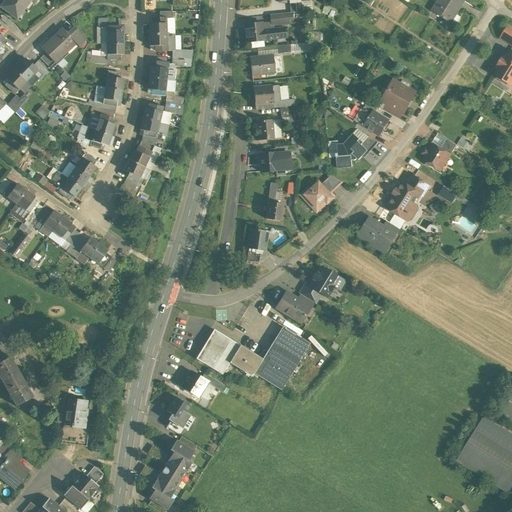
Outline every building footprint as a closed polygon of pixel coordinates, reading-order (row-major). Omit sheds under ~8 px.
[(5,0),(0,6),(17,19),(17,18),(16,18),(29,1),(30,1),(30,0),(5,0)] [(299,0),(290,1),(291,13),(292,13),(313,10),(312,1),(302,2),(299,0)] [(464,0),(463,0),(439,0),(432,12),(447,20),(455,6),(459,8),(464,0)] [(291,13),(285,14),(286,24),(294,24),(292,13),(291,13)] [(285,14),(271,15),(272,26),(286,24),(285,14)] [(12,21),(3,15),(0,19),(8,26),(12,21)] [(118,19),(98,18),(98,27),(107,27),(118,28),(118,27),(118,19)] [(159,19),(154,19),(154,24),(148,24),(149,35),(166,35),(165,19),(159,19)] [(261,24),(246,26),(247,42),(263,40),(262,31),(261,24)] [(511,29),(507,26),(499,38),(511,46),(511,29)] [(107,27),(98,27),(97,27),(97,43),(106,44),(107,27)] [(118,28),(107,27),(106,44),(123,44),(123,33),(121,33),(118,33),(118,28)] [(85,39),(75,28),(70,32),(68,35),(75,43),(75,44),(77,46),(79,48),(85,39)] [(62,29),(41,48),(46,53),(55,63),(55,62),(57,65),(77,46),(75,44),(75,43),(68,35),(62,29)] [(286,29),(276,30),(277,38),(287,37),(286,29)] [(276,30),(262,31),(263,40),(277,38),(276,30)] [(166,51),(166,35),(149,35),(149,46),(155,46),(155,51),(166,51)] [(166,35),(166,51),(171,51),(174,51),(174,35),(166,35)] [(123,44),(106,44),(101,44),(101,56),(106,57),(106,60),(115,60),(118,60),(118,55),(123,55),(123,44)] [(289,45),(276,46),(278,54),(290,53),(289,45)] [(184,51),(174,51),(171,51),(171,59),(183,59),(184,51)] [(191,51),(184,51),(183,59),(191,59),(191,51)] [(511,83),(511,52),(510,51),(506,57),(503,56),(495,68),(498,70),(494,75),(511,86),(511,83)] [(106,57),(101,56),(91,55),(91,53),(88,52),(86,62),(115,66),(115,60),(106,60),(106,57)] [(46,53),(40,60),(51,70),(57,65),(55,62),(55,63),(46,53)] [(272,56),(250,58),(252,76),(282,73),(280,57),(273,58),(272,56)] [(25,66),(21,62),(13,70),(26,82),(37,70),(28,62),(25,66)] [(167,64),(156,63),(155,68),(150,67),(149,79),(166,80),(167,64)] [(13,70),(6,78),(10,82),(6,86),(15,94),(26,82),(13,70)] [(119,73),(107,72),(105,88),(122,91),(123,79),(118,78),(119,73)] [(166,80),(149,79),(148,89),(153,90),(153,95),(164,96),(166,80)] [(415,92),(393,81),(387,91),(390,93),(385,102),(387,104),(399,110),(401,111),(408,99),(411,101),(415,92)] [(122,91),(105,88),(97,86),(94,101),(102,105),(116,107),(117,101),(121,101),(122,91)] [(279,86),(253,88),(256,110),(281,108),(279,86)] [(28,98),(24,94),(19,99),(24,104),(28,98)] [(16,96),(12,101),(19,108),(24,104),(19,99),(16,96)] [(102,105),(94,101),(89,100),(88,106),(93,107),(102,110),(115,113),(116,107),(102,105)] [(19,108),(12,101),(7,105),(15,113),(19,108)] [(177,104),(165,102),(163,112),(175,114),(177,104)] [(378,108),(368,102),(362,111),(370,115),(373,111),(375,112),(378,108)] [(399,110),(387,104),(383,111),(395,117),(399,110)] [(150,110),(145,109),(143,119),(159,123),(162,108),(151,105),(150,110)] [(102,110),(93,107),(90,113),(93,114),(93,113),(100,116),(100,115),(102,110)] [(115,113),(102,110),(100,115),(113,119),(115,113)] [(362,111),(361,110),(354,120),(358,123),(363,126),(370,115),(362,111)] [(375,112),(373,111),(370,115),(363,126),(369,130),(379,137),(384,130),(386,131),(391,122),(375,112)] [(100,116),(93,113),(93,114),(88,128),(95,130),(100,116)] [(113,119),(100,115),(100,116),(95,130),(111,136),(115,125),(112,124),(113,119)] [(159,123),(143,119),(140,130),(145,131),(156,134),(159,123)] [(271,121),(256,121),(258,140),(280,139),(278,120),(271,121)] [(363,126),(358,123),(355,128),(366,135),(369,130),(363,126)] [(111,136),(95,130),(89,146),(100,150),(102,144),(107,146),(111,136)] [(362,143),(353,134),(344,144),(337,145),(338,154),(336,154),(337,169),(352,168),(351,161),(355,160),(357,159),(359,160),(367,151),(361,145),(363,143),(362,143)] [(144,136),(142,136),(141,142),(153,146),(154,147),(156,139),(144,136)] [(378,143),(368,137),(362,143),(363,143),(361,145),(367,151),(369,153),(377,145),(378,143)] [(87,144),(78,139),(75,143),(84,148),(87,144)] [(456,145),(446,139),(440,149),(450,156),(456,145)] [(460,145),(467,149),(470,143),(464,139),(460,145)] [(153,146),(141,142),(139,147),(151,152),(153,146)] [(440,149),(432,145),(428,152),(425,149),(422,154),(425,156),(423,160),(425,162),(425,165),(429,167),(431,166),(440,171),(450,156),(440,149)] [(139,147),(137,152),(133,150),(129,161),(144,168),(151,152),(139,147)] [(275,153),(259,155),(260,172),(276,171),(276,163),(282,162),(281,154),(276,154),(275,153)] [(29,154),(18,168),(22,171),(32,157),(29,154)] [(85,154),(76,166),(89,176),(96,168),(91,165),(94,160),(85,154)] [(59,156),(53,165),(59,169),(65,160),(59,156)] [(144,168),(129,161),(124,170),(129,172),(127,178),(137,182),(144,168)] [(76,166),(67,179),(81,189),(89,176),(76,166)] [(52,168),(46,177),(52,181),(58,172),(52,168)] [(58,172),(52,181),(56,184),(56,185),(57,185),(58,185),(61,187),(67,179),(58,172)] [(45,180),(38,175),(35,180),(41,185),(45,180)] [(342,182),(332,175),(324,183),(332,192),(342,182)] [(429,186),(413,176),(407,186),(419,194),(422,197),(429,186)] [(81,189),(67,179),(61,187),(57,192),(68,200),(71,196),(74,198),(81,189)] [(131,189),(133,184),(124,180),(122,184),(131,189)] [(56,189),(46,182),(43,186),(53,193),(56,189)] [(311,190),(305,195),(308,198),(314,205),(317,208),(325,201),(328,204),(333,198),(319,183),(311,190)] [(407,186),(401,183),(398,189),(395,187),(391,193),(394,195),(386,208),(396,214),(399,208),(411,215),(413,215),(417,208),(417,205),(413,203),(419,194),(407,186)] [(14,189),(10,186),(2,195),(15,204),(26,191),(17,184),(14,189)] [(122,185),(120,189),(129,194),(131,189),(122,185)] [(445,186),(440,194),(454,203),(459,195),(445,186)] [(34,197),(26,191),(15,204),(28,214),(36,204),(37,203),(36,202),(35,204),(31,202),(34,197)] [(274,192),(268,191),(267,202),(276,204),(276,201),(273,201),(274,192)] [(131,195),(129,200),(138,204),(140,200),(131,195)] [(314,205),(308,198),(306,200),(312,207),(314,205)] [(467,201),(461,218),(483,226),(488,209),(467,201)] [(276,204),(267,202),(264,219),(279,221),(282,204),(276,204)] [(28,214),(15,204),(10,212),(23,222),(28,214)] [(36,204),(28,214),(34,218),(42,208),(36,204)] [(417,208),(413,215),(411,215),(414,218),(420,208),(417,205),(417,208)] [(42,208),(34,218),(39,222),(47,211),(42,207),(42,208)] [(47,211),(39,222),(43,225),(52,231),(62,217),(53,211),(51,214),(47,211)] [(34,218),(28,214),(23,222),(24,223),(26,221),(29,224),(34,218)] [(71,224),(62,217),(52,231),(64,240),(65,241),(73,230),(69,227),(71,224)] [(385,228),(370,219),(365,227),(366,228),(360,237),(381,250),(390,236),(393,238),(394,235),(395,235),(385,228)] [(400,230),(388,222),(385,228),(395,235),(394,235),(396,236),(400,230)] [(52,231),(43,225),(38,231),(47,238),(52,231)] [(267,232),(251,229),(248,249),(260,251),(264,251),(267,232)] [(73,230),(65,241),(70,245),(78,234),(73,230)] [(24,233),(9,253),(14,256),(28,238),(25,236),(26,234),(24,233)] [(78,234),(70,245),(75,248),(83,238),(78,234)] [(83,238),(75,248),(80,252),(87,241),(83,238)] [(87,241),(80,252),(88,258),(98,244),(90,238),(87,241)] [(65,241),(64,240),(61,245),(66,250),(70,245),(65,241)] [(98,244),(88,258),(101,267),(108,257),(105,254),(107,251),(98,244)] [(75,248),(70,245),(66,250),(71,253),(70,255),(75,259),(80,252),(75,248)] [(260,251),(248,249),(246,261),(258,263),(260,251)] [(88,258),(80,252),(75,259),(83,265),(88,258)] [(111,259),(103,269),(108,273),(115,262),(111,259)] [(321,268),(317,274),(316,273),(312,279),(314,280),(310,286),(310,287),(320,293),(326,297),(332,287),(338,291),(344,282),(321,268)] [(310,287),(309,287),(310,286),(306,283),(299,294),(301,296),(314,303),(314,304),(320,293),(310,287)] [(297,301),(286,294),(277,308),(290,316),(290,318),(296,321),(298,321),(301,315),(305,317),(310,308),(297,301)] [(314,303),(301,296),(297,301),(310,308),(314,303)] [(309,344),(281,327),(261,359),(253,372),(280,389),(309,344)] [(239,345),(213,329),(195,358),(221,374),(229,362),(239,345)] [(261,359),(239,345),(229,362),(251,376),(253,372),(261,359)] [(9,358),(0,362),(0,377),(5,386),(20,378),(9,358)] [(207,381),(190,371),(181,386),(197,397),(207,381)] [(20,378),(5,386),(16,406),(31,398),(20,378)] [(212,384),(221,390),(225,384),(215,378),(212,384)] [(511,395),(500,414),(511,421),(511,395)] [(188,406),(174,397),(166,410),(172,414),(180,419),(188,406)] [(85,402),(67,400),(64,424),(63,425),(71,426),(71,427),(84,429),(84,427),(86,410),(84,410),(85,402)] [(172,414),(168,419),(176,425),(180,419),(172,414)] [(84,429),(71,427),(71,426),(63,425),(64,424),(62,424),(59,443),(86,447),(88,428),(84,427),(84,429)] [(511,455),(476,432),(458,459),(507,491),(511,483),(511,455)] [(196,446),(181,437),(178,442),(193,451),(196,446)] [(178,442),(176,441),(170,450),(173,452),(188,461),(194,452),(193,451),(178,442)] [(161,452),(152,446),(147,454),(157,459),(161,452)] [(20,457),(10,448),(4,456),(7,459),(9,456),(16,462),(20,457)] [(170,458),(161,452),(157,459),(166,464),(168,461),(170,458)] [(188,461),(173,452),(170,458),(168,461),(186,472),(192,463),(188,461)] [(7,459),(1,466),(0,466),(0,465),(0,477),(14,489),(26,473),(15,464),(16,462),(9,456),(7,459)] [(186,472),(168,461),(166,464),(162,470),(180,481),(186,472)] [(154,471),(145,466),(140,474),(149,479),(150,478),(154,472),(154,471)] [(94,467),(86,476),(95,484),(103,474),(94,467)] [(180,481),(162,470),(159,476),(157,479),(175,490),(180,481)] [(159,476),(154,472),(150,478),(155,482),(157,479),(159,476)] [(86,476),(82,473),(71,486),(87,500),(98,486),(95,484),(86,476)] [(200,476),(196,473),(191,480),(195,483),(200,476)] [(175,490),(157,479),(155,482),(151,488),(154,490),(155,490),(169,499),(169,498),(175,490)] [(71,486),(63,495),(65,497),(79,509),(80,509),(88,500),(87,500),(71,486)] [(169,499),(155,490),(154,490),(149,499),(166,510),(167,510),(173,500),(169,498),(169,499)] [(184,491),(180,498),(184,501),(189,494),(184,491)] [(76,511),(79,509),(65,497),(62,502),(73,511),(76,511)] [(64,511),(58,506),(48,498),(41,507),(42,507),(47,511),(64,511)] [(164,511),(166,510),(151,500),(148,505),(158,511),(164,511)] [(37,511),(39,510),(30,502),(26,508),(30,511),(37,511)] [(73,511),(62,502),(58,506),(64,511),(73,511)]
